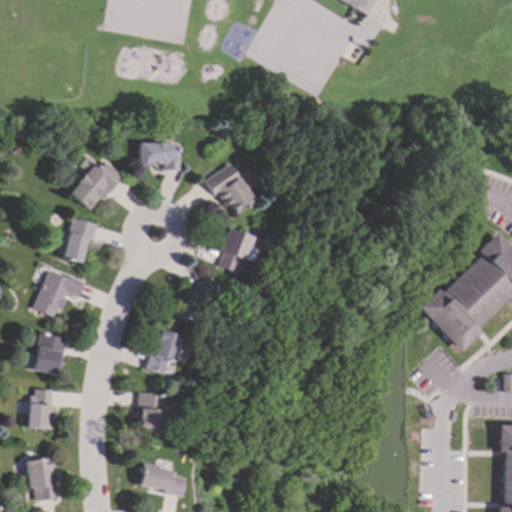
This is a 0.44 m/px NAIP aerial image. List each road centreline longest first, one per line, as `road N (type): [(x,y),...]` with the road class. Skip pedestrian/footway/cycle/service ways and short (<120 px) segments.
road 1 (residential): [(99,511),(94,443),(103,366),(146,255)]
road 2 (residential): [(137,245),(153,258),(166,256),(178,233),(171,221),(151,217),(140,225),(137,245)]
